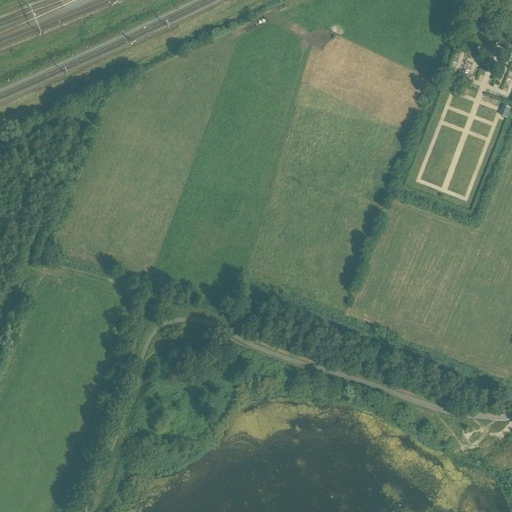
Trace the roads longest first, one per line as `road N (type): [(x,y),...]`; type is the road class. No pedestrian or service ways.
road 1 (unknown): [(511,396),(256,307),(148,356),(85,511)]
road 2 (track): [(253,0),(0,124)]
